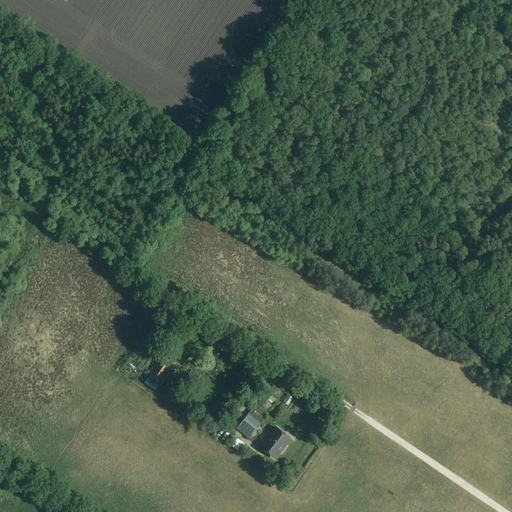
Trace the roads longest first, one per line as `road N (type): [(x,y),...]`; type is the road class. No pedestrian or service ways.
road 1 (track): [(45,211),(503,511)]
road 2 (track): [(288,0),(211,123)]
